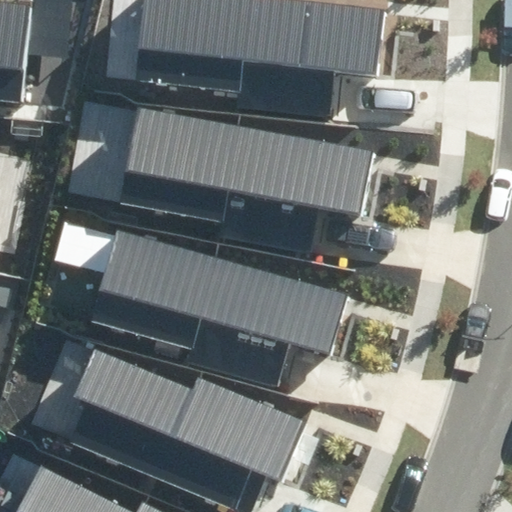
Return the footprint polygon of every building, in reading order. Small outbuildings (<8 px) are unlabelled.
[(0,0),(0,97),(19,99),(23,66),(30,66),(36,0),(0,0)] [(396,0),(153,0),(147,83),(302,96),(304,66),(394,74),(400,0),(396,0)] [(143,104),(124,207),(278,234),(283,204),(372,220),(385,147),(143,104)] [(126,217),(98,317),(248,358),(256,329),(343,353),(363,282),(126,217)] [(100,408),(90,435),(242,493),(258,452),(296,466),(318,410),(207,368),(201,384),(105,348),(84,403),(100,408)] [(33,511),(191,511),(152,490),(143,505),(54,456),(25,507),(33,511)]
